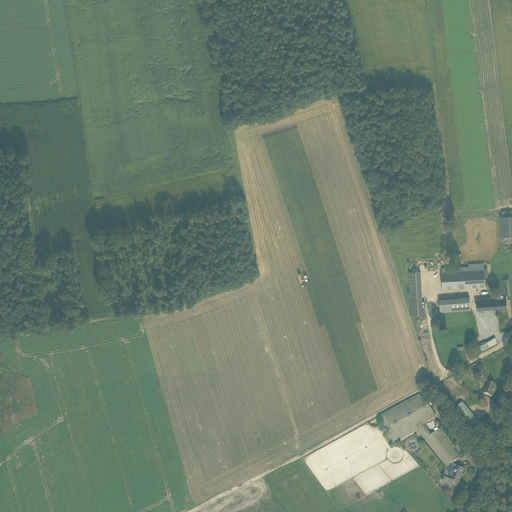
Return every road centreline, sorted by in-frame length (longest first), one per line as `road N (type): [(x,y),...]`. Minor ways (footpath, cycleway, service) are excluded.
road 1 (track): [(201,0),(227,124),(369,85),(428,83),(434,79),(424,0)]
road 2 (track): [(227,124),(254,277),(171,308),(0,334)]
road 3 (track): [(199,511),(511,340)]
